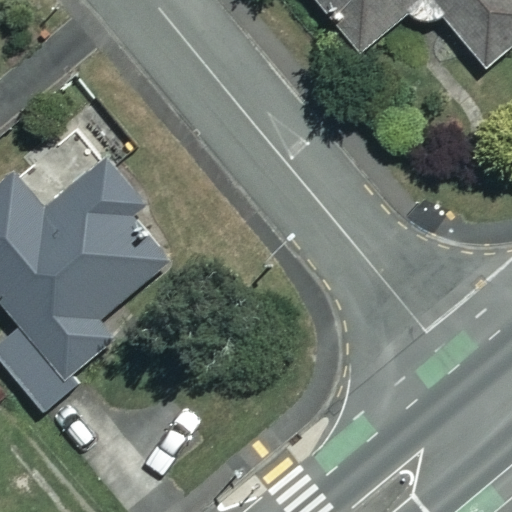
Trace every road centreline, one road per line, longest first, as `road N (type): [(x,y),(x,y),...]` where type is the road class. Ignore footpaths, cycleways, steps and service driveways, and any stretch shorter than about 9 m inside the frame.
road 1 (residential): [(150,0),(490,409)]
road 2 (secondary): [(490,409),(370,511)]
